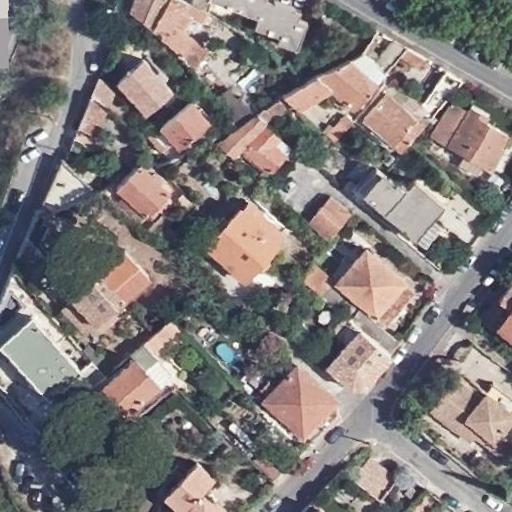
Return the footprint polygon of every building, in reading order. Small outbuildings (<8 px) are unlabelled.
[(135,0),(132,12),(179,47),(192,69),(208,48),(182,27),(191,13),(201,19),(207,9),(204,6),(191,0),(135,0)] [(191,0),(204,6),(206,0),(215,0),(236,9),(234,13),(250,24),(249,27),(294,50),(306,21),(294,15),(261,0),(191,0)] [(261,0),(294,15),(299,6),(286,0),(261,0)] [(298,90),(286,96),(298,107),(331,87),(360,112),(373,94),(389,74),(386,71),(406,47),(393,39),(374,60),(363,49),(361,50),(348,65),(344,68),(298,90)] [(428,59),(408,48),(402,56),(421,69),(428,59)] [(298,90),(344,68),(348,65),(361,50),(316,75),(296,86),(298,90)] [(140,111),(165,92),(157,81),(162,76),(145,54),(114,78),(140,111)] [(427,91),(442,104),(463,79),(445,69),(427,91)] [(117,99),(98,78),(92,93),(117,120),(124,113),(114,101),(117,99)] [(365,116),(403,148),(433,113),(393,78),(378,95),(381,97),(365,116)] [(234,124),(253,111),(239,93),(232,98),(225,86),(210,94),(224,115),(227,113),(234,124)] [(286,96),(298,90),(296,86),(283,93),(286,96)] [(286,105),(280,98),(278,96),(230,129),(216,139),(230,153),(265,119),(284,106),(286,105)] [(209,121),(190,100),(160,126),(180,148),(186,142),(192,148),(200,140),(195,135),(209,121)] [(431,135),(463,153),(457,163),(478,175),(484,165),(491,169),(504,148),(500,146),(508,132),(484,118),(486,113),(471,104),(468,110),(452,100),(431,135)] [(326,132),(334,139),(353,118),(345,111),(326,132)] [(290,147),(265,124),(243,147),(248,152),(247,155),(250,158),(253,154),(269,169),(290,147)] [(40,202),(43,205),(52,215),(95,193),(62,156),(40,202)] [(148,217),(171,194),(141,163),(116,187),(148,217)] [(292,172),(278,185),(303,213),(335,184),(316,163),(299,178),(292,172)] [(360,191),(422,244),(440,223),(431,216),(444,202),(412,175),(406,183),(397,176),(394,178),(386,171),(385,172),(380,168),(360,191)] [(342,185),(351,193),(359,184),(350,177),(342,185)] [(327,241),(351,214),(329,197),(306,224),(327,241)] [(208,247),(244,279),(278,243),(274,240),(281,233),(250,206),(243,213),(240,211),(208,247)] [(166,225),(155,235),(180,258),(191,247),(166,225)] [(99,328),(116,313),(108,305),(145,273),(123,247),(58,303),(82,330),(93,320),(99,328)] [(391,353),(402,339),(384,325),(395,312),(387,305),(403,286),(405,283),(364,251),(336,287),(330,282),(332,279),(311,261),(298,277),(306,284),(352,321),(391,353)] [(275,321),(306,284),(298,277),(267,313),(275,321)] [(511,338),(511,283),(499,300),(503,303),(490,318),(500,326),(498,328),(511,338)] [(387,305),(395,312),(410,293),(403,286),(387,305)] [(61,387),(72,401),(93,384),(30,313),(5,335),(15,347),(9,352),(49,397),(61,387)] [(159,333),(174,321),(168,315),(154,327),(159,333)] [(164,338),(178,326),(174,321),(159,333),(164,338)] [(364,387),(391,353),(352,321),(339,336),(347,343),(327,367),(353,389),(364,387)] [(0,346),(7,354),(9,352),(15,347),(5,335),(0,338),(0,346)] [(146,344),(133,353),(136,358),(97,389),(112,408),(119,403),(127,413),(165,382),(149,364),(157,358),(146,344)] [(337,398),(298,363),(287,375),(267,397),(264,400),(303,436),(306,433),(337,398)] [(267,397),(287,375),(278,368),(258,389),(267,397)] [(459,375),(455,380),(481,399),(485,394),(459,375)] [(481,399),(455,380),(431,413),(472,443),(478,437),(504,456),(511,444),(511,414),(485,394),(481,399)] [(485,394),(511,414),(511,399),(492,385),(485,394)] [(338,417),(337,398),(306,433),(314,441),(338,417)] [(265,450),(253,462),(275,482),(286,471),(265,450)] [(379,498),(397,478),(373,456),(354,477),(379,498)] [(223,511),(200,490),(212,476),(197,461),(167,492),(183,507),(178,511),(223,511)] [(431,511),(441,500),(426,488),(407,509),(410,511),(431,511)]
